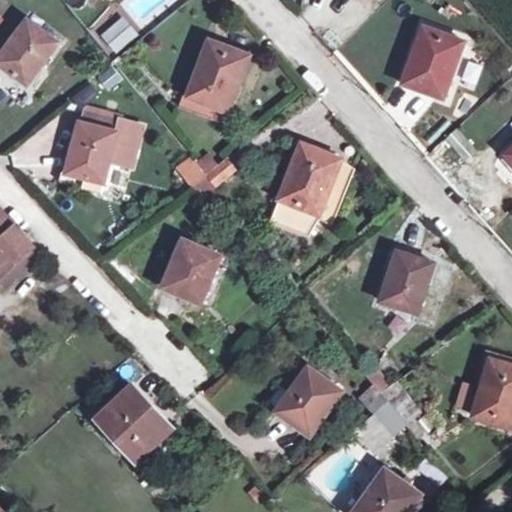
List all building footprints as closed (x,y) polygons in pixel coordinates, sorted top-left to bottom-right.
[(121,0),(119,2),(141,29),(178,0),(177,0),(121,0)] [(99,35),(116,53),(138,32),(122,14),(99,35)] [(0,56),(0,65),(28,86),(60,43),(27,19),(0,56)] [(455,71),(466,42),(425,27),(403,84),(440,97),(450,70),(455,71)] [(240,84),(250,56),(210,41),(189,97),(225,110),(235,82),(240,84)] [(107,90),(122,81),(113,65),(97,74),(107,90)] [(229,112),(240,84),(235,82),(225,110),(229,112)] [(224,123),(229,112),(225,110),(189,97),(184,95),(180,106),(224,123)] [(119,122),(85,113),(82,123),(116,132),(119,122)] [(80,122),(67,174),(104,184),(118,132),(116,132),(82,123),(80,122)] [(341,167),(344,160),(302,144),(272,222),(308,236),(319,218),(333,223),(345,192),(333,187),(341,167)] [(211,157),(199,168),(207,177),(219,167),(211,157)] [(219,167),(207,177),(216,189),(237,171),(228,160),(219,167)] [(183,173),(194,187),(207,177),(199,168),(196,164),(183,173)] [(354,172),(341,167),(333,187),(345,192),(354,172)] [(64,182),(102,191),(104,184),(67,174),(64,182)] [(203,200),(217,190),(216,189),(207,177),(194,187),(203,200)] [(0,211),(0,236),(1,238),(15,226),(1,210),(0,211)] [(0,239),(0,279),(6,274),(30,253),(35,248),(15,226),(1,238),(0,239)] [(163,288),(202,304),(222,256),(187,241),(179,257),(177,256),(163,288)] [(435,264),(398,252),(381,302),(418,314),(435,264)] [(13,283),(38,261),(30,253),(6,274),(13,283)] [(483,386),(491,360),(511,366),(511,358),(486,350),(476,384),(483,386)] [(483,386),(473,417),(511,429),(511,366),(491,360),(483,386)] [(288,397),(297,404),(287,418),(311,436),(342,392),(309,368),(288,397)] [(388,402),(406,424),(420,411),(397,382),(382,393),(388,402)] [(388,402),(382,393),(375,385),(359,397),(374,414),(388,402)] [(100,419),(139,461),(173,429),(134,387),(100,419)] [(278,412),(287,418),(297,404),(288,397),(278,412)] [(374,414),(392,436),(406,424),(388,402),(374,414)] [(409,511),(422,495),(385,469),(364,499),(354,492),(340,511),(409,511)] [(11,511),(1,501),(0,501),(0,510),(1,511),(11,511)]
